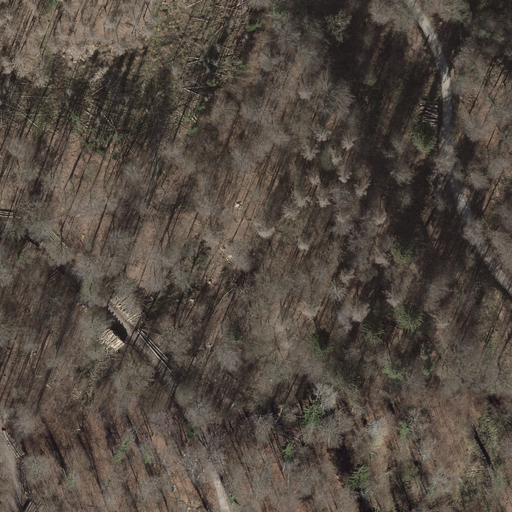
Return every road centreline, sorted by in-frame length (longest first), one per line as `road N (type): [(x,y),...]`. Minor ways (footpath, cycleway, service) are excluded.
road 1 (track): [(0,226),(33,229),(146,350),(193,418),(227,511)]
road 2 (track): [(409,0),(448,79),(451,173),(511,288)]
